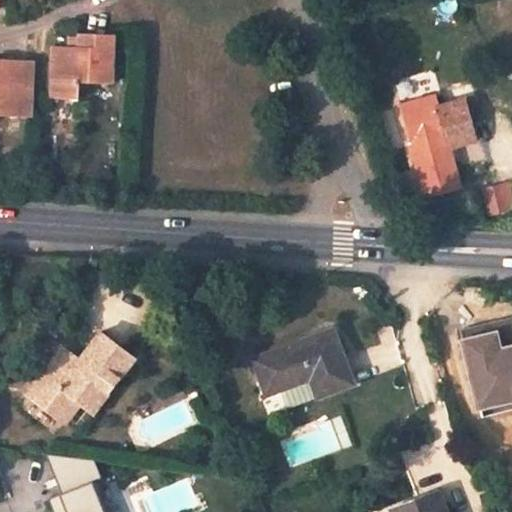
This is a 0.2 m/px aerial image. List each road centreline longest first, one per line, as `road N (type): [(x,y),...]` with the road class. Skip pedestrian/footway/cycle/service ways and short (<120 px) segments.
road 1 (secondary): [(305,241),(0,221)]
road 2 (unknown): [(386,245),(439,422)]
road 3 (residential): [(339,143),(287,0)]
road 4 (secondary): [(511,251),(386,245)]
